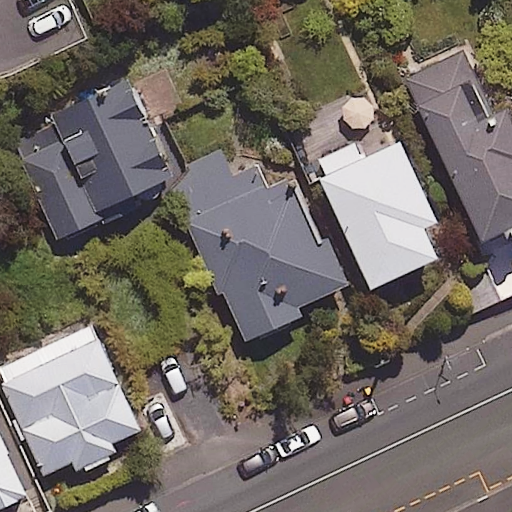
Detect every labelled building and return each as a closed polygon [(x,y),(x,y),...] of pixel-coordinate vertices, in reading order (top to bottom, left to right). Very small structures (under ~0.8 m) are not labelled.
[(486,242),(507,233),(509,237),(511,236),(511,115),(503,96),(491,102),(466,50),(408,77),(486,242)] [(163,175),(168,173),(128,79),(52,111),(63,139),(24,155),(60,239),(170,192),(163,175)] [(438,219),(400,142),(324,179),(376,287),(439,256),(425,225),(438,219)] [(237,178),(225,153),(170,179),(248,341),(303,314),(300,307),(345,285),(293,177),(268,189),(257,168),(237,178)] [(83,473),(124,455),(119,443),(143,432),(94,324),(0,366),(0,371),(48,475),(78,461),(83,473)] [(0,511),(31,498),(0,428),(0,511)]
